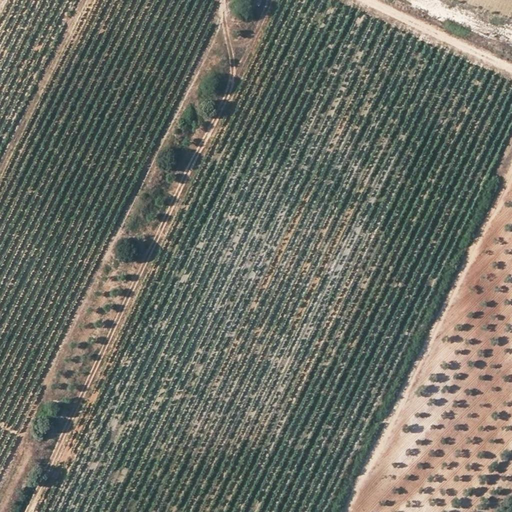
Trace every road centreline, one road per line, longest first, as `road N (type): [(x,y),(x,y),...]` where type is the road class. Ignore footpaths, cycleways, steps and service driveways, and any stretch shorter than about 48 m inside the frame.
road 1 (track): [(348,511),(511,173)]
road 2 (track): [(377,0),(511,69)]
